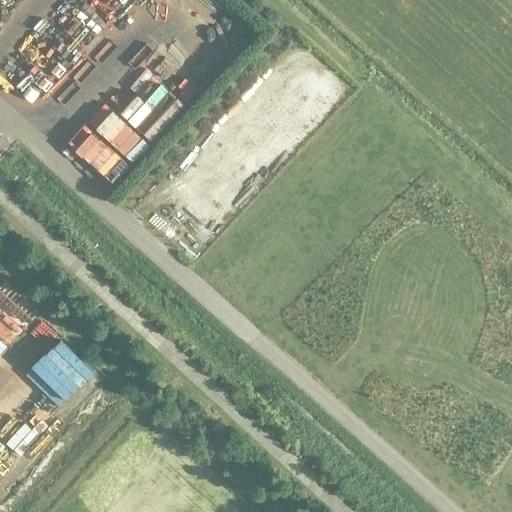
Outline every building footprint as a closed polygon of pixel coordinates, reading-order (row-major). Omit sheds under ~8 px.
[(204,22),(228,49),(249,31),(225,3),(204,22)] [(171,41),(155,59),(184,85),(200,68),(171,41)] [(142,149),(191,95),(176,82),(172,86),(155,71),(147,80),(154,87),(143,99),(135,92),(125,103),(114,93),(99,110),(142,149)] [(71,130),(93,152),(111,134),(89,113),(71,130)] [(95,152),(103,160),(120,143),(112,135),(95,152)] [(0,155),(9,145),(0,137),(0,155)] [(120,143),(105,162),(120,174),(135,156),(120,143)] [(286,276),(269,295),(282,308),(300,289),(286,276)] [(0,348),(1,350),(18,332),(0,315),(0,348)]
